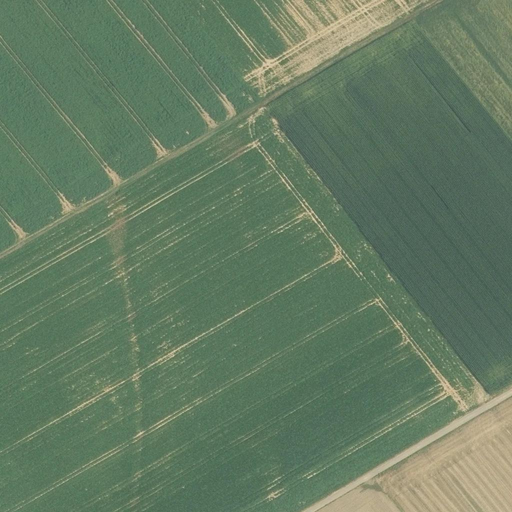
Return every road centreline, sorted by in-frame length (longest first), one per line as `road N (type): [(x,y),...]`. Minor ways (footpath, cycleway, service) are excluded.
road 1 (track): [(458,0),(0,265)]
road 2 (track): [(323,511),(511,401)]
